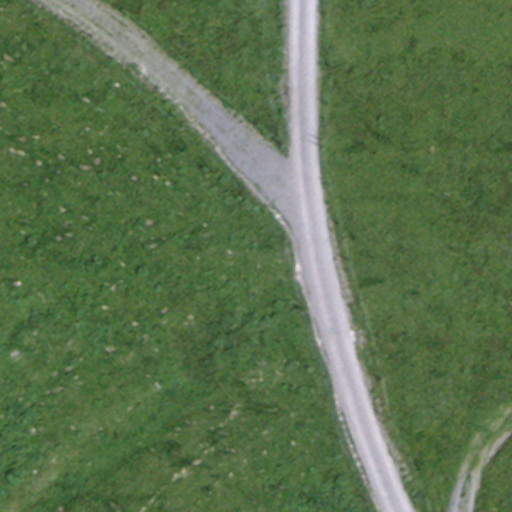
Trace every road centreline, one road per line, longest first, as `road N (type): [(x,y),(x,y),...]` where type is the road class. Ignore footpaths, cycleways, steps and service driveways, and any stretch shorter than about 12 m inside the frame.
road 1 (track): [(307,0),(304,138),(326,280),(401,511)]
road 2 (track): [(314,206),(189,71),(95,0)]
